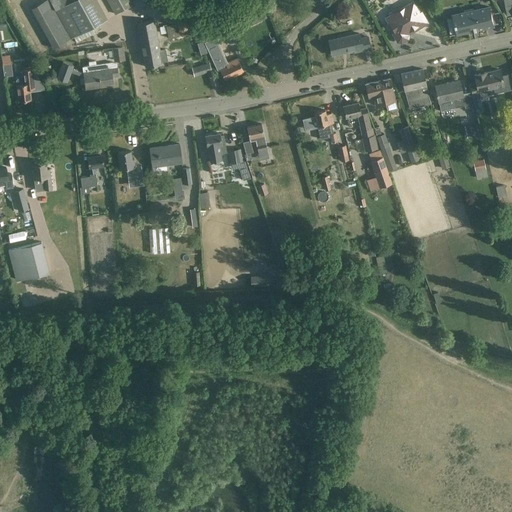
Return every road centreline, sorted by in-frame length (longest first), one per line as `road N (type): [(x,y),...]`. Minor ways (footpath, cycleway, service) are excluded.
road 1 (unclassified): [(0,135),(291,90)]
road 2 (unclassified): [(291,90),(511,41)]
